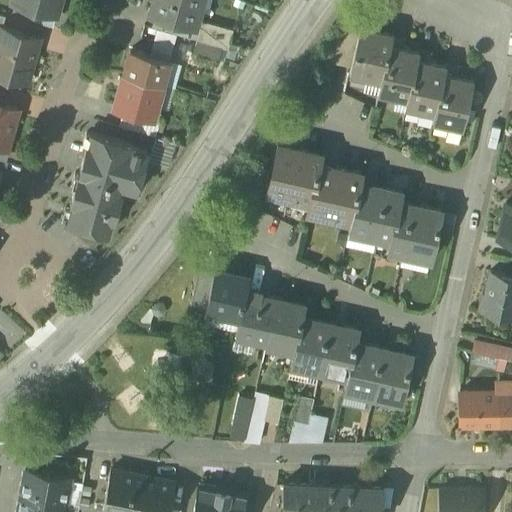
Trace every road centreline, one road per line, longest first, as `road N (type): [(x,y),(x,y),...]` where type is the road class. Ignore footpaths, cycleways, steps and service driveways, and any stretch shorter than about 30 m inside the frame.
road 1 (tertiary): [(0,396),(126,283),(316,0)]
road 2 (residential): [(419,455),(88,442),(7,447),(0,488)]
road 3 (residential): [(109,0),(65,74),(64,107),(21,219),(20,275)]
road 4 (residential): [(474,197),(507,40),(439,8)]
road 5 (residential): [(229,235),(443,331)]
road 6 (residential): [(320,125),(474,197)]
road 7 (residential): [(443,331),(474,197)]
road 8 (residential): [(419,455),(443,331)]
